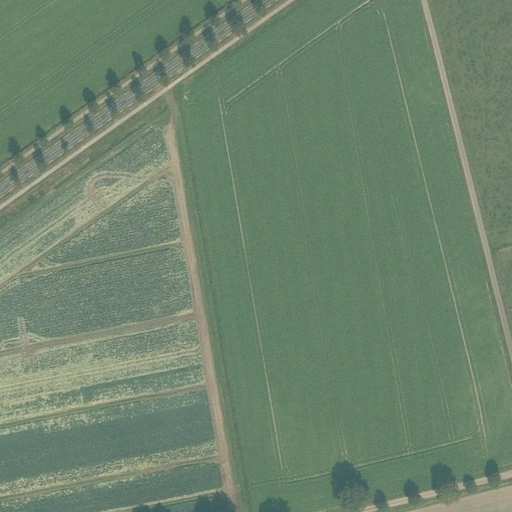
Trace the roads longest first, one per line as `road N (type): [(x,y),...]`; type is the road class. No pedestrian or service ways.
road 1 (tertiary): [(0,193),(268,0)]
road 2 (track): [(422,0),(469,180)]
road 3 (track): [(511,360),(469,180)]
road 4 (track): [(365,511),(511,473)]
